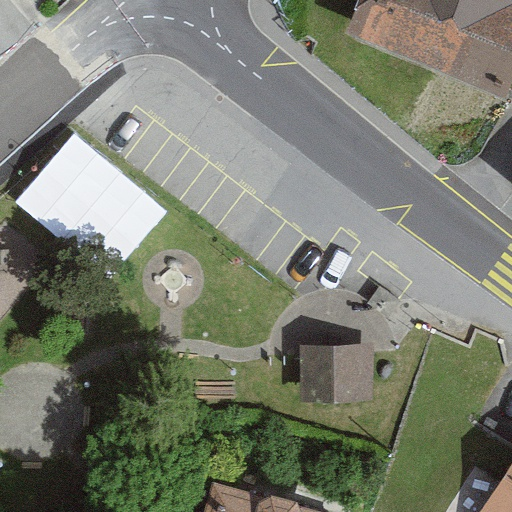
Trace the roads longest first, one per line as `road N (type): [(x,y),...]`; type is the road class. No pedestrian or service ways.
road 1 (tertiary): [(189,0),(222,44),(323,133),(511,273)]
road 2 (tertiary): [(0,119),(91,35),(143,0)]
